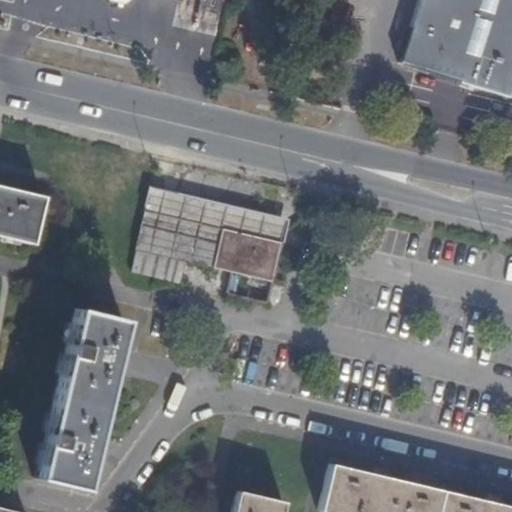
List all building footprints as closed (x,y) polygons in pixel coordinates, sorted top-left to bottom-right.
[(506,96),(511,78),(511,0),(406,0),(388,58),(506,96)] [(0,239),(28,247),(40,200),(0,189),(0,239)] [(158,204),(162,194),(149,191),(144,215),(154,217),(158,204)] [(282,223),(162,194),(158,204),(154,217),(157,217),(152,232),(160,234),(159,247),(144,244),(141,254),(209,270),(218,231),(226,233),(277,246),(282,223)] [(157,217),(154,217),(144,244),(159,247),(160,234),(152,232),(157,217)] [(268,284),(277,246),(226,233),(218,231),(209,270),(268,284)] [(135,253),(141,254),(144,244),(137,242),(135,253)] [(34,481),(79,490),(85,464),(93,465),(121,351),(112,350),(119,322),(73,312),(34,481)] [(511,511),(511,509),(498,506),(483,503),(386,480),(371,476),(327,465),(316,511),(317,511),(511,511)] [(373,467),(371,476),(386,480),(388,471),(373,467)] [(277,511),(280,503),(234,492),(228,511),(277,511)] [(483,503),(498,506),(500,499),(485,495),(483,503)]
